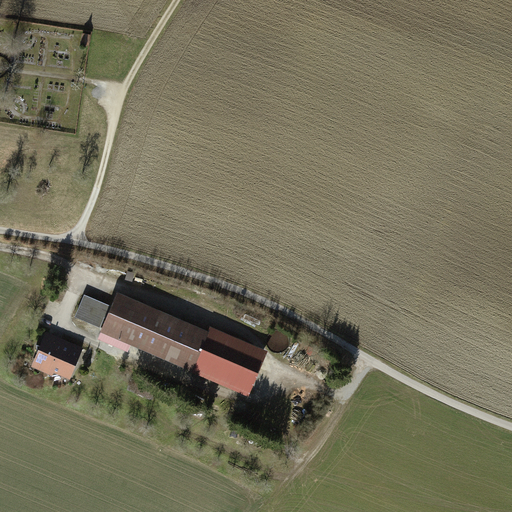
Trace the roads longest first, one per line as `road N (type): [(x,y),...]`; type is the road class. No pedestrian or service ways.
road 1 (track): [(0,229),(75,237),(190,268),(272,302),(364,356)]
road 2 (track): [(75,237),(97,192),(126,84),(180,0)]
road 3 (track): [(364,356),(259,511)]
